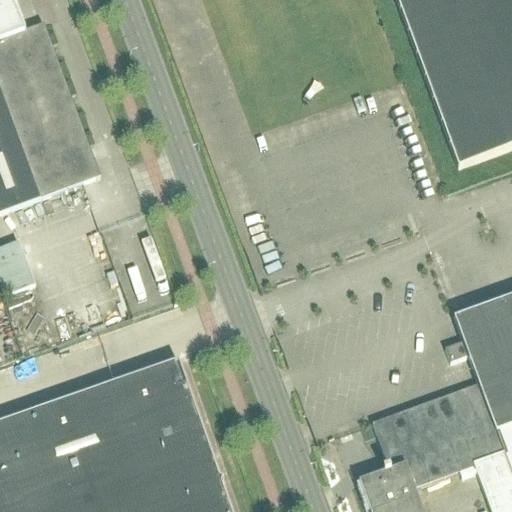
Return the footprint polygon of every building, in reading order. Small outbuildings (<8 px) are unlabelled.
[(0,0),(0,219),(99,183),(44,31),(25,38),(11,0),(0,0)] [(511,0),(393,0),(458,174),(511,154),(511,0)] [(0,248),(0,290),(2,300),(35,291),(22,242),(0,248)] [(511,511),(511,304),(455,325),(464,348),(446,355),(451,369),(469,363),(479,390),(372,430),(388,474),(383,476),(384,478),(359,487),(367,511),(421,511),(415,494),(459,477),(462,484),(477,479),(488,511),(511,511)] [(228,511),(221,489),(223,484),(218,483),(178,367),(0,428),(0,511),(228,511)]
